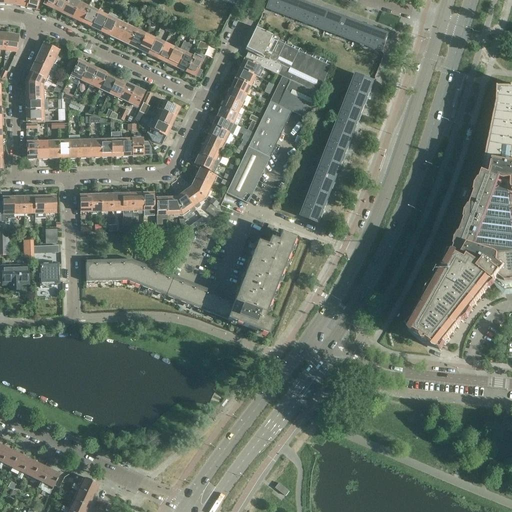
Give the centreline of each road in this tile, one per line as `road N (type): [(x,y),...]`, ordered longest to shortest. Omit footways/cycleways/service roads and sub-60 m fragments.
road 1 (secondary): [(333,342),(410,193),(461,31)]
road 2 (secondary): [(443,24),(359,251)]
road 3 (secondary): [(316,329),(184,506)]
road 4 (secondary): [(207,511),(333,342)]
road 5 (tertiary): [(511,384),(377,367),(333,342)]
road 6 (residential): [(203,102),(41,24)]
road 7 (residential): [(68,178),(173,168),(203,102)]
road 8 (residential): [(17,179),(13,82),(41,24)]
road 9 (residential): [(72,318),(68,178)]
road 10 (tertiary): [(118,474),(0,414)]
